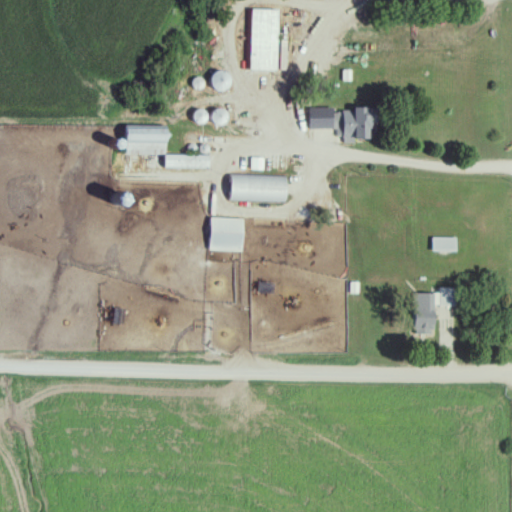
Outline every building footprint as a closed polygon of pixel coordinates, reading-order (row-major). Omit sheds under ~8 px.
[(271,9),(244,9),(242,71),(270,72),(271,9)] [(214,69),(201,78),(210,93),(224,84),(214,69)] [(333,140),(361,141),(362,107),(334,106),(333,140)] [(115,125),(115,155),(161,155),(161,125),(115,125)] [(222,200),(282,201),(282,175),(222,175),(222,200)] [(238,251),(238,218),(203,218),(203,252),(238,251)] [(451,252),(451,238),(427,238),(427,252),(451,252)] [(432,293),(405,294),(405,334),(429,334),(429,307),(451,307),(451,287),(432,288),(432,293)]
